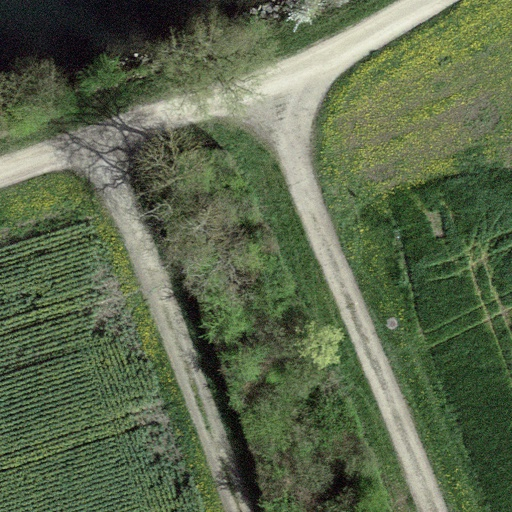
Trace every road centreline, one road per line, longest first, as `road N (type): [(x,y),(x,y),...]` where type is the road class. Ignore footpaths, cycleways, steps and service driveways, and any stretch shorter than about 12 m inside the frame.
road 1 (track): [(267,82),(435,511)]
road 2 (track): [(240,511),(97,136)]
road 3 (track): [(267,82),(426,0)]
road 4 (track): [(97,136),(267,82)]
